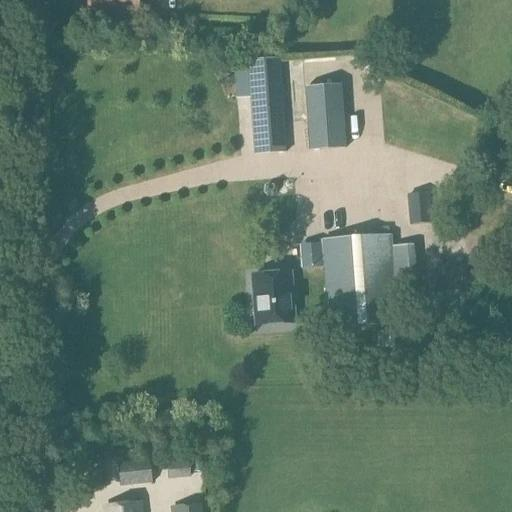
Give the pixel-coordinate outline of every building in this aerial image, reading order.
[(140,15),(141,0),(88,0),(88,12),(140,15)] [(285,152),(278,57),(263,58),(248,60),(249,72),(234,73),(236,98),(251,96),(254,155),(285,152)] [(342,86),(305,88),(309,153),(346,150),(342,86)] [(511,122),(506,118),(499,127),(511,136),(511,122)] [(430,195),(410,196),(412,225),(432,224),(430,195)] [(327,244),(298,246),(300,271),(329,268),(333,327),(388,323),(388,314),(410,313),(406,251),(384,253),(383,236),(327,240),(327,244)] [(257,322),(296,320),(293,268),(253,271),(257,322)] [(394,330),(380,331),(381,346),(395,345),(394,330)] [(121,484),(152,481),(150,463),(120,465),(121,484)] [(107,487),(105,468),(89,469),(91,488),(107,487)]
